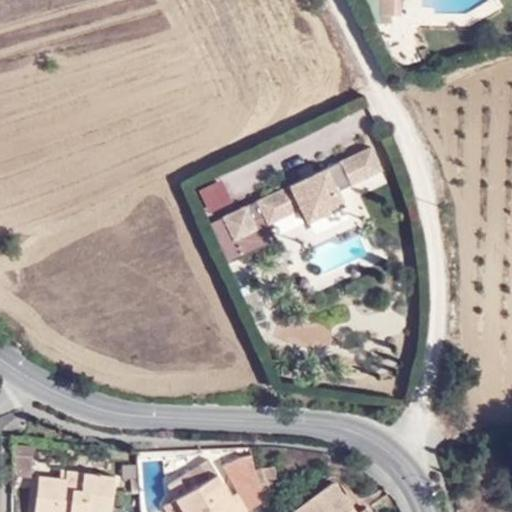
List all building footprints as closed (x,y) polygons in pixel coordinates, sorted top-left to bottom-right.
[(399,0),(382,0),(382,26),(390,27),(390,19),(399,18),(399,0)] [(359,102),(215,161),(222,179),(195,190),(200,203),(372,134),(359,102)] [(371,150),(259,201),(267,224),(299,211),(308,225),(347,207),(340,190),(382,173),(371,150)] [(243,206),(220,217),(234,241),(256,231),(243,206)] [(32,446),(10,443),(9,472),(27,475),(32,446)] [(231,498),(208,463),(168,488),(177,502),(164,509),(165,511),(245,511),(246,511),(241,505),(259,496),(249,458),(237,462),(223,468),(237,494),(231,498)] [(106,511),(112,478),(60,468),(58,481),(35,476),(29,511),(106,511)] [(350,511),(338,495),(311,511),(350,511)]
